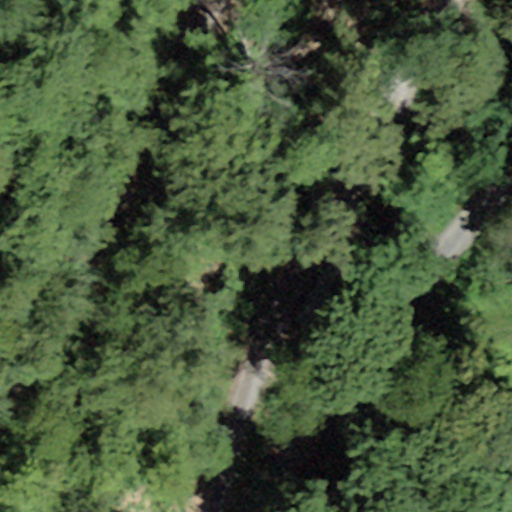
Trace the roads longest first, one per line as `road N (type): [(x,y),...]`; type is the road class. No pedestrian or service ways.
road 1 (track): [(456,0),(266,362),(225,458),(213,511)]
road 2 (track): [(0,408),(158,97),(221,0)]
road 3 (residential): [(263,511),(282,472),(467,218),(511,181)]
